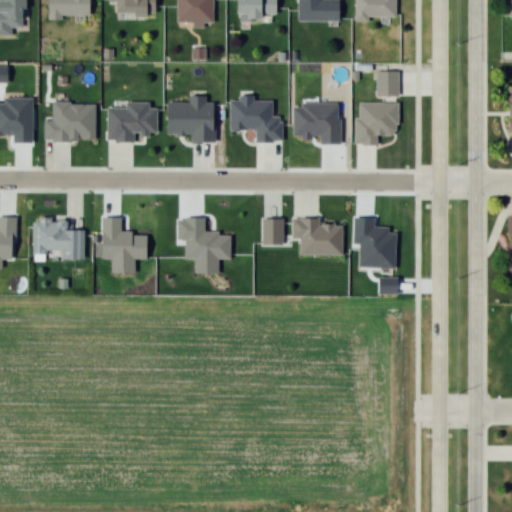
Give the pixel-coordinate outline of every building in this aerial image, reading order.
[(16,0),(0,0),(0,36),(8,36),(8,27),(17,27),(16,0)] [(42,0),(42,18),(86,17),(86,0),(42,0)] [(103,0),(103,3),(111,3),(111,12),(152,12),(152,4),(152,0),(103,0)] [(171,0),(171,4),(172,23),(209,23),(208,0),(171,0)] [(227,0),(227,13),(237,14),(237,21),(253,22),(253,11),(271,11),(271,8),(271,0),(227,0)] [(293,0),(293,8),(293,20),(333,20),(333,0),(293,0)] [(356,0),(356,21),(370,21),(370,16),(397,16),(397,0),(356,0)] [(511,0),(502,0),(502,16),(511,15),(511,0)] [(394,69),(371,69),(372,95),(394,95),(394,69)] [(511,84),(503,84),(503,94),(511,94),(511,84)] [(207,100),(201,100),(201,92),(184,92),(184,101),(162,101),(163,109),(163,135),(183,134),(183,141),(211,141),(211,121),(207,121),(207,104),(207,100)] [(249,99),(249,93),(234,93),(234,99),(226,99),(226,104),(226,130),(250,130),(250,140),(278,140),(278,124),(278,120),(271,120),(271,115),(266,115),(266,99),(249,99)] [(511,96),(498,97),(498,130),(506,130),(506,147),(511,147),(511,96)] [(152,106),(142,106),(142,100),(121,100),(121,106),(102,106),(102,140),(128,140),(128,130),(152,130),(152,110),(152,106)] [(391,101),(354,102),(354,117),(348,117),(349,143),(376,143),(376,135),(392,135),(391,101)] [(91,102),(46,103),(46,120),(38,120),(38,138),(91,138),(91,102)] [(10,215),(0,214),(0,257),(10,258),(10,215)] [(286,216),(287,236),(295,236),(295,254),(339,252),(338,224),(315,225),(315,216),(286,216)] [(278,217),(257,218),(258,243),(279,242),(278,217)] [(27,220),(27,253),(56,253),(56,259),(79,259),(78,228),(62,228),(61,219),(27,220)]
